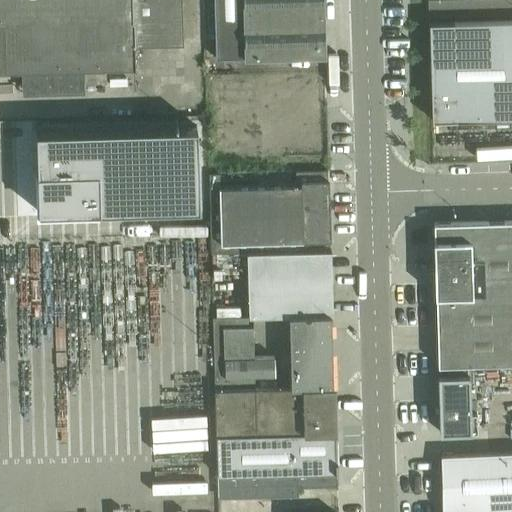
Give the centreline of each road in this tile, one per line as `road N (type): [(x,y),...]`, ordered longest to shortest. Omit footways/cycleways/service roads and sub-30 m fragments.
road 1 (unclassified): [(383,511),(375,198)]
road 2 (unclassified): [(375,198),(367,0)]
road 3 (unclassified): [(375,198),(511,195)]
